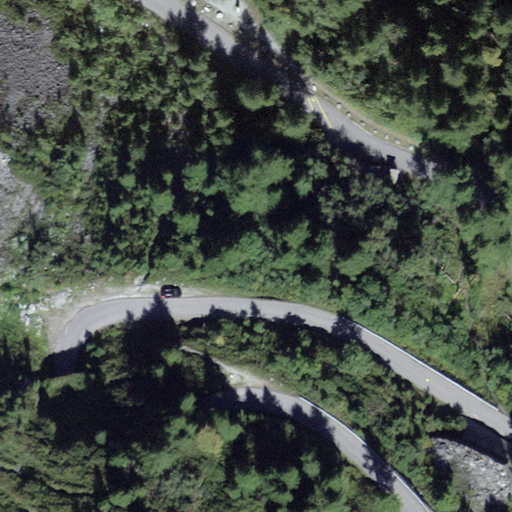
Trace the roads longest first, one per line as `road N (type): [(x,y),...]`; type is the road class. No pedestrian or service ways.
road 1 (unclassified): [(414,511),(346,441),(285,406),(219,401),(143,425),(90,415),(70,389),(65,365),(83,325),(130,309),(251,307),(305,315),(358,335),(511,431)]
road 2 (unclassified): [(511,250),(477,197),(452,179),(369,145),(156,0)]
